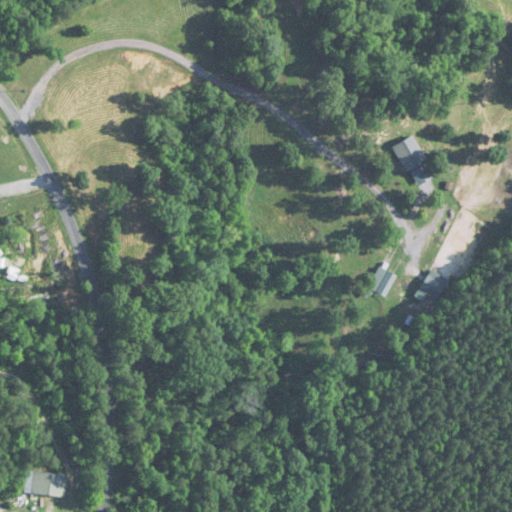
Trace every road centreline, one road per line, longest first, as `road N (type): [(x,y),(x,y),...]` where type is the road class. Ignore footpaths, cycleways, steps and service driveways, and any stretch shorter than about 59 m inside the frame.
road 1 (residential): [(26,124),(38,78),(62,56),(122,38),(158,47),(276,110),(377,190),(403,226)]
road 2 (residential): [(106,511),(114,419),(100,300),(60,184),(0,84)]
